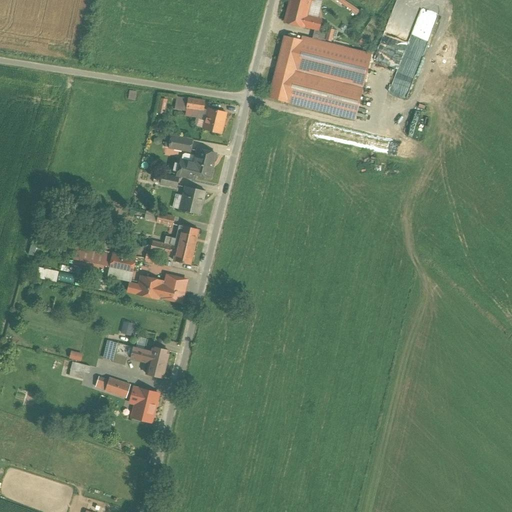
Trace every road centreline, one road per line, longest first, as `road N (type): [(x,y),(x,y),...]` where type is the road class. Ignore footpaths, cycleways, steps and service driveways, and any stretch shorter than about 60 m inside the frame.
road 1 (residential): [(247,98),(143,511)]
road 2 (residential): [(247,98),(0,60)]
